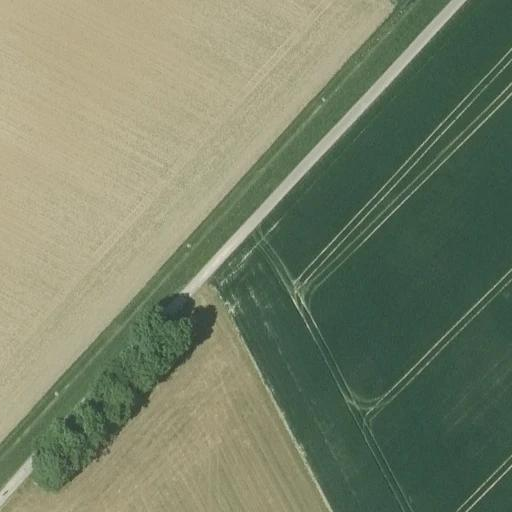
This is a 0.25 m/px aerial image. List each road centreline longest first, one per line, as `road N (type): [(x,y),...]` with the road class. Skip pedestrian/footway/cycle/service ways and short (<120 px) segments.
road 1 (track): [(0,503),(460,0)]
road 2 (track): [(412,0),(0,454)]
